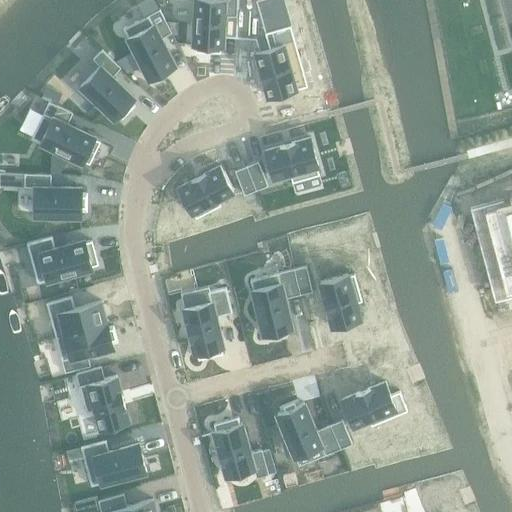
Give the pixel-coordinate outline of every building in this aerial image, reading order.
[(142,0),(137,3),(144,17),(160,9),(154,0),(142,0)] [(196,0),(194,44),(196,44),(195,51),(220,52),(221,45),(222,45),(224,15),(236,15),(236,0),(196,0)] [(236,0),(236,15),(235,37),(256,38),(259,50),(256,51),(268,96),(307,85),(283,0),(262,0),(258,1),(257,0),(236,0)] [(460,0),(469,35),(466,35),(487,119),(511,112),(511,44),(500,0),(460,0)] [(144,17),(123,28),(150,78),(175,65),(161,37),(171,32),(165,20),(160,9),(144,17)] [(178,21),(165,20),(171,32),(173,34),(178,34),(178,21)] [(100,65),(81,85),(114,118),(118,114),(122,117),(134,104),(131,101),(134,97),(112,75),(120,67),(102,49),(93,58),(100,65)] [(127,73),(143,65),(135,50),(115,61),(120,67),(127,73)] [(47,85),(42,97),(49,100),(57,104),(62,92),(47,85)] [(49,100),(32,137),(83,162),(84,160),(90,163),(100,140),(95,138),(95,136),(67,122),(72,111),(57,104),(49,100)] [(311,137),(265,150),(273,177),(290,172),(292,181),(319,174),(317,165),(318,164),(311,137)] [(60,174),(67,159),(53,152),(51,156),(51,174),(60,174)] [(258,161),(247,165),(256,189),(268,185),(258,161)] [(220,165),(178,187),(191,212),(193,211),(196,217),(221,204),(218,198),(233,190),(220,165)] [(247,165),(235,170),(245,194),(256,189),(247,165)] [(25,186),(25,173),(0,173),(0,186),(25,186)] [(51,173),(25,173),(25,186),(34,186),(34,214),(81,214),(81,209),(86,209),(86,191),(82,191),(82,186),(50,186),(51,173)] [(511,203),(505,205),(490,209),(510,286),(511,285),(511,203)] [(52,235),(27,242),(38,281),(92,266),(92,265),(98,263),(92,239),(85,240),(85,238),(55,247),(52,235)] [(306,265),(294,268),(300,294),(312,291),(306,265)] [(294,268),(250,279),(263,334),(292,327),(284,297),(300,294),(294,268)] [(347,273),(320,281),(333,326),(360,319),(355,302),(362,300),(354,273),(348,275),(347,273)] [(210,300),(184,307),(195,353),(197,352),(198,359),(223,353),(221,346),(223,346),(216,316),(232,312),(226,287),(210,291),(208,291),(210,300)] [(72,295),(47,301),(56,336),(107,322),(107,321),(101,299),(75,306),(72,295)] [(49,311),(47,301),(46,297),(25,303),(29,317),(49,311)] [(107,322),(56,336),(65,371),(90,365),(87,353),(114,346),(112,342),(117,341),(113,324),(108,325),(107,322)] [(391,330),(370,335),(374,350),(395,344),(391,330)] [(101,366),(76,372),(86,411),(96,409),(101,427),(128,420),(124,405),(125,405),(121,389),(120,389),(116,374),(104,377),(101,366)] [(385,381),(341,399),(352,425),(369,418),(371,424),(408,409),(399,390),(391,394),(385,381)] [(282,410),(277,412),(295,456),(321,445),(325,454),(340,447),(330,423),(315,430),(303,401),(298,403),(297,399),(280,406),(282,410)] [(238,416),(213,423),(215,429),(214,430),(227,475),(254,467),(256,476),(268,473),(261,448),(250,452),(241,422),(239,422),(238,416)] [(342,419),(330,423),(340,447),(352,443),(342,419)] [(106,438),(81,445),(91,484),(147,470),(139,442),(109,450),(106,438)] [(124,493),(98,499),(101,511),(156,511),(153,498),(127,504),(124,493)]
